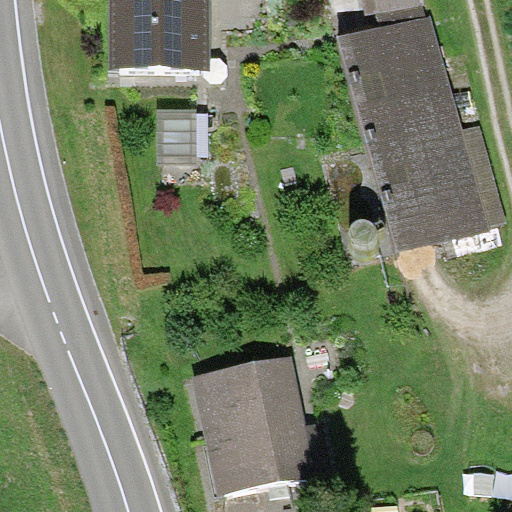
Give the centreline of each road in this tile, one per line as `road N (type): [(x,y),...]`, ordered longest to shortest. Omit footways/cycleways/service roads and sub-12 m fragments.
road 1 (tertiary): [(0,116),(21,217),(128,511)]
road 2 (track): [(511,178),(474,0)]
